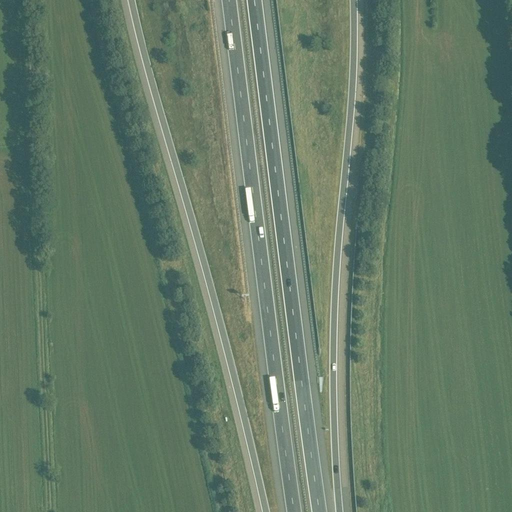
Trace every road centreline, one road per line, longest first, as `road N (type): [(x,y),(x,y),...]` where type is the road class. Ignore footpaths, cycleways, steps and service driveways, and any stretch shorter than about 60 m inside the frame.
road 1 (motorway): [(129,0),(261,511)]
road 2 (motorway): [(317,511),(252,0)]
road 3 (motorway): [(229,0),(292,511)]
road 4 (motorway): [(339,511),(333,309),(356,0)]
